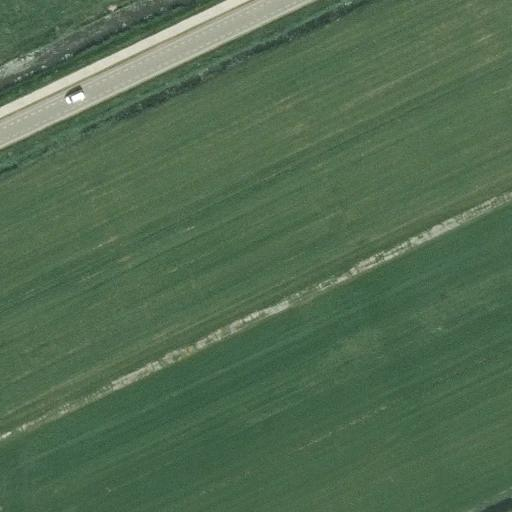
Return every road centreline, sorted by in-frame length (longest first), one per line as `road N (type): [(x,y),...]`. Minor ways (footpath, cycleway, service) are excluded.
road 1 (track): [(0,438),(511,194)]
road 2 (tertiary): [(0,134),(284,0)]
